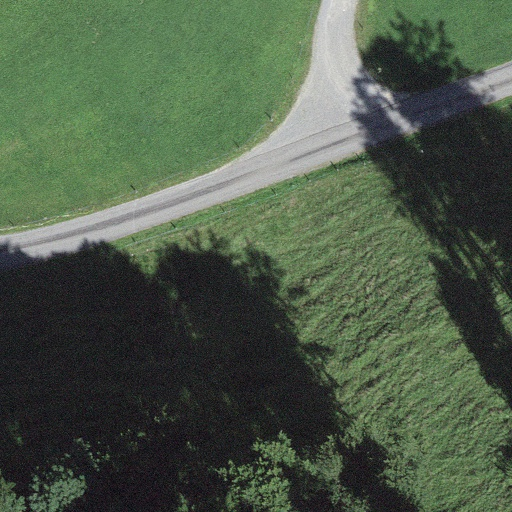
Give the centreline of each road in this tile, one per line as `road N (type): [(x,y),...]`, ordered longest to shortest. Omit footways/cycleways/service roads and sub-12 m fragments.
road 1 (unclassified): [(0,253),(60,240),(511,78)]
road 2 (track): [(317,152),(343,0)]
